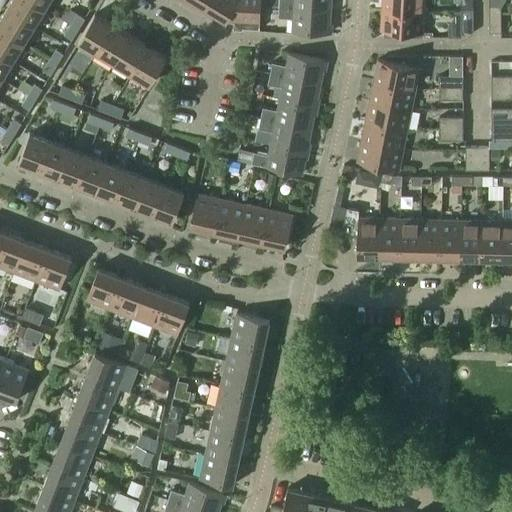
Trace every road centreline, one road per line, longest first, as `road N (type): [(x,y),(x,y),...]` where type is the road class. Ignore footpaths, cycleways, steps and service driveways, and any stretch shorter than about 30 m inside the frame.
road 1 (residential): [(276,285),(267,266),(0,177)]
road 2 (residential): [(0,212),(198,288),(255,301),(276,285)]
road 3 (residential): [(511,300),(301,293),(276,285)]
road 4 (residential): [(480,511),(283,473)]
road 5 (residential): [(206,129),(223,40),(156,0)]
